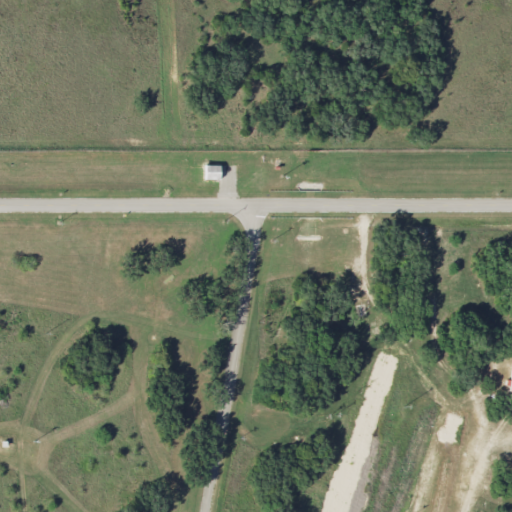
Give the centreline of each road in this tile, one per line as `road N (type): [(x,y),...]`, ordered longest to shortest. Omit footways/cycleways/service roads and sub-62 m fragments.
road 1 (residential): [(511,205),(0,204)]
road 2 (residential): [(206,511),(258,203)]
road 3 (residential): [(422,206),(442,425),(414,511)]
